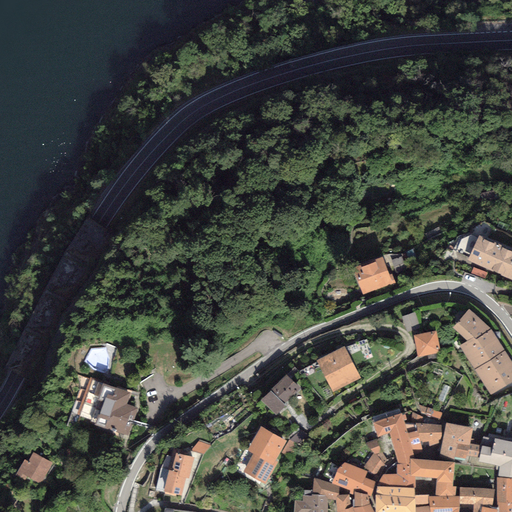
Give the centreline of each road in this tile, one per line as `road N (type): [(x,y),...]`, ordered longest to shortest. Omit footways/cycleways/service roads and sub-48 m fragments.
road 1 (primary): [(0,406),(101,224),(184,121),(270,78),(332,60),(511,42)]
road 2 (tertiary): [(511,331),(476,294),(440,285),(318,332),(158,437),(137,463),(120,511)]
